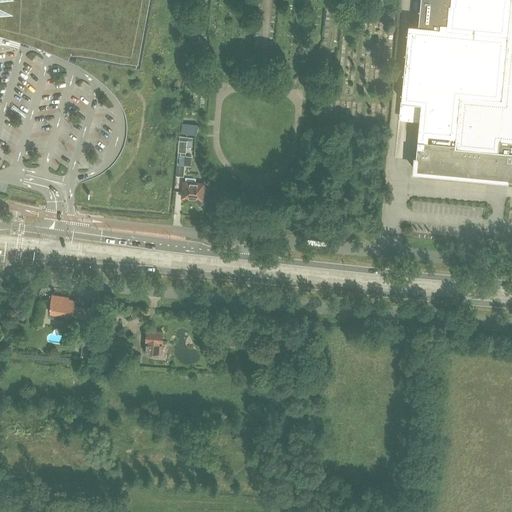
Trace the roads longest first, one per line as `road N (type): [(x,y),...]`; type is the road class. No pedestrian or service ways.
road 1 (unclassified): [(21,280),(511,325)]
road 2 (primary): [(59,264),(511,306)]
road 3 (primary): [(511,284),(63,234)]
road 4 (unclassified): [(511,264),(246,239)]
